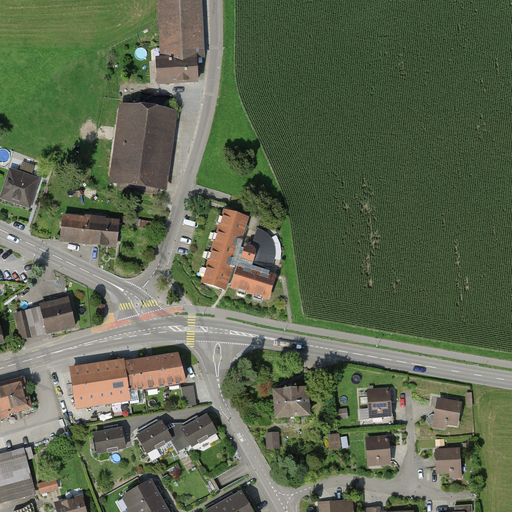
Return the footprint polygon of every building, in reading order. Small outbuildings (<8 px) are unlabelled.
[(196,81),(192,0),(159,0),(162,61),(157,60),(158,83),(196,81)] [(158,195),(170,110),(129,105),(118,190),(158,195)] [(25,159),(22,166),(32,170),(34,163),(25,159)] [(35,192),(39,180),(11,171),(1,198),(27,207),(32,191),(35,192)] [(247,219),(226,212),(204,284),(225,290),(227,284),(230,285),(237,262),(247,265),(246,269),(240,267),(234,287),(269,298),(275,278),(269,276),(270,273),(252,267),(254,263),(272,269),(275,260),(272,259),(272,256),(273,251),(272,247),(270,243),(268,239),(264,236),(261,234),(257,232),(252,247),(248,247),(246,248),(244,250),(242,257),(239,256),(248,227),(244,225),(247,219)] [(119,223),(64,217),(61,241),(117,247),(119,223)] [(19,313),(25,342),(78,330),(71,301),(19,313)] [(166,385),(186,382),(178,356),(162,359),(166,385)] [(145,388),(166,385),(162,359),(141,362),(145,388)] [(137,389),(145,388),(141,362),(125,364),(129,396),(130,400),(139,399),(137,389)] [(129,396),(125,364),(72,374),(76,404),(129,396)] [(25,380),(0,387),(0,421),(35,412),(25,380)] [(194,386),(181,388),(185,407),(197,405),(194,386)] [(307,389),(275,392),(277,417),(309,415),(307,389)] [(389,391),(369,393),(371,410),(360,411),(362,428),(392,426),(389,391)] [(461,404),(440,400),(436,422),(457,425),(461,404)] [(208,417),(184,430),(192,446),(200,442),(201,444),(209,439),(208,437),(217,432),(208,417)] [(163,423),(139,437),(148,453),(156,448),(158,450),(166,445),(165,443),(172,439),(163,423)] [(95,435),(98,453),(109,451),(109,453),(118,451),(118,449),(126,448),(122,430),(95,435)] [(279,448),(278,433),(268,434),(269,449),(279,448)] [(339,436),(330,437),(332,450),(341,448),(339,436)] [(388,439),(368,440),(369,461),(380,460),(382,463),(390,462),(388,439)] [(23,449),(0,455),(0,504),(34,495),(25,459),(32,457),(30,448),(23,450),(23,449)] [(459,450),(438,451),(439,473),(460,472),(459,450)] [(40,486),(42,496),(60,491),(58,481),(40,486)] [(167,511),(151,482),(122,498),(129,511),(167,511)] [(252,511),(242,495),(211,511),(252,511)] [(85,511),(82,498),(57,505),(58,511),(85,511)] [(352,511),(352,503),(333,504),(332,502),(320,503),(320,511),(352,511)]
